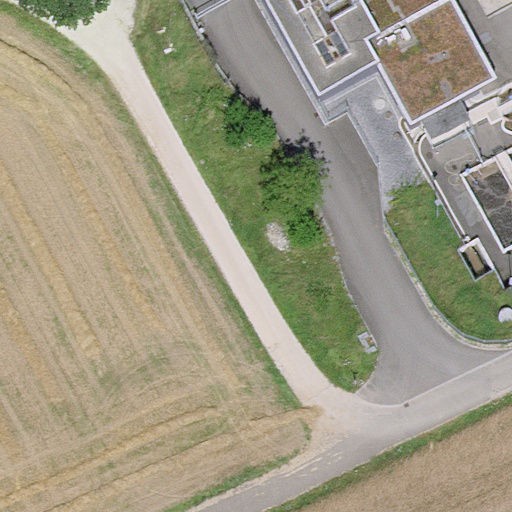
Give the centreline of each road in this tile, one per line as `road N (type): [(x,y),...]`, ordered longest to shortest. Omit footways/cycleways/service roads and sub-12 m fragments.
road 1 (track): [(511,372),(361,444),(283,347),(101,29),(55,0)]
road 2 (track): [(361,444),(219,511)]
